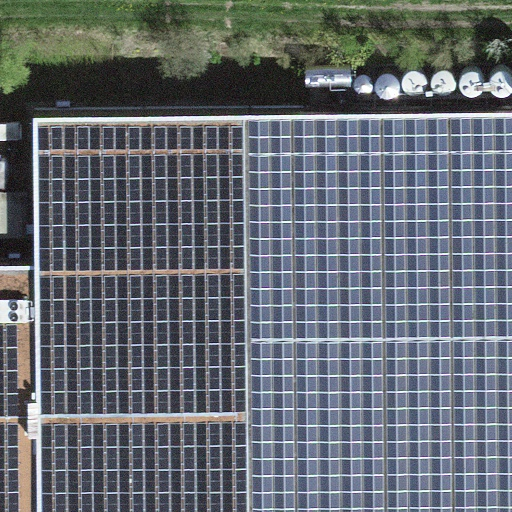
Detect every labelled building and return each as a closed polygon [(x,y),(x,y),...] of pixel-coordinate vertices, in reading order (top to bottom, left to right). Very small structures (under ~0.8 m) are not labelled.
[(349,65),(310,64),(310,84),(349,84),(349,65)] [(434,68),(431,77),(434,86),(443,89),(452,86),(455,77),(451,68),(443,65),(434,68)] [(460,71),(460,80),(465,87),(475,88),(482,82),(483,73),(477,66),(468,65),(460,71)] [(490,71),(489,80),(495,87),(504,88),(511,82),(511,78),(511,72),(507,66),(497,65),(490,71)] [(402,81),(411,89),(423,86),(426,74),(417,66),(405,69),(402,81)] [(377,82),(385,91),(397,88),(400,76),(392,67),(380,71),(377,82)] [(70,91),(70,112),(246,107),(245,86),(70,91)] [(0,262),(0,511),(511,511),(511,106),(31,113),(33,262),(0,262)]
